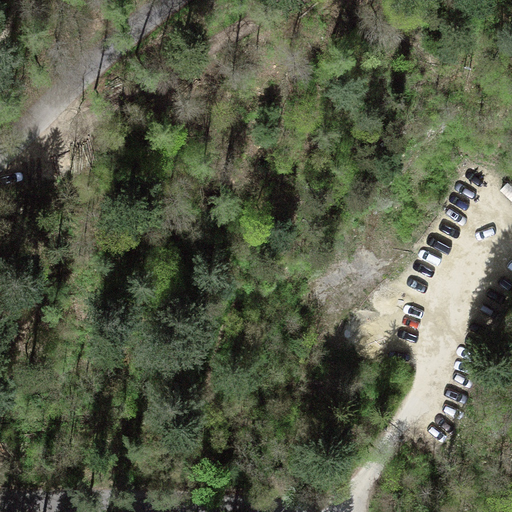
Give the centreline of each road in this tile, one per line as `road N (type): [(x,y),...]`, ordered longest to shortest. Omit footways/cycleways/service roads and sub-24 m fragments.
road 1 (track): [(3,157),(55,149),(146,82),(290,0)]
road 2 (residential): [(272,511),(0,502)]
road 3 (unclassified): [(0,159),(164,0)]
